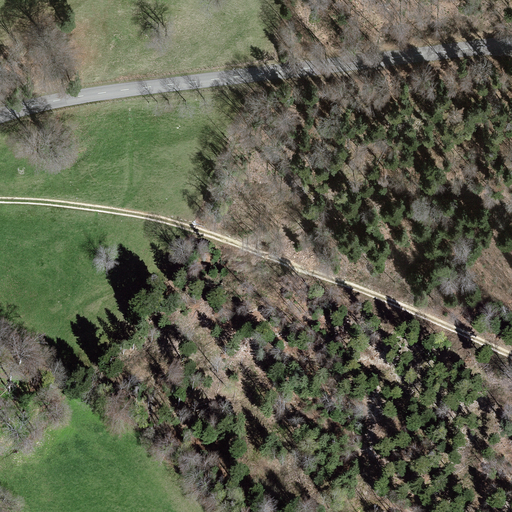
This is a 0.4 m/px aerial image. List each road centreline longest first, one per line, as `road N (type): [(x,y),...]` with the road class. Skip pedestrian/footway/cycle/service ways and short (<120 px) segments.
road 1 (track): [(511,358),(174,223),(0,202)]
road 2 (secondary): [(511,42),(76,96),(0,115)]
